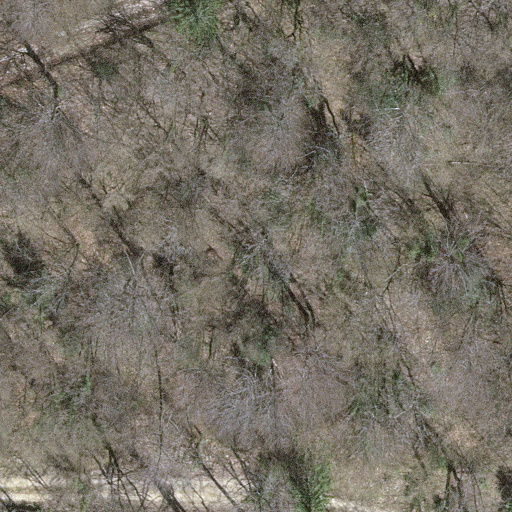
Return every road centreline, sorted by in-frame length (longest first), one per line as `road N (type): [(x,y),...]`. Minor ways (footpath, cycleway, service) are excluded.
road 1 (track): [(334,511),(280,497),(211,492),(0,489)]
road 2 (track): [(0,89),(145,0)]
